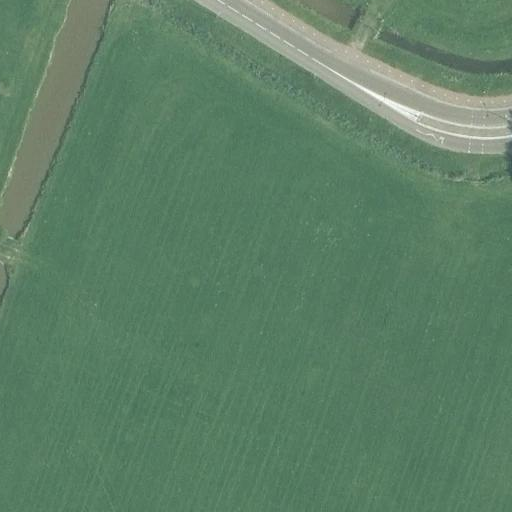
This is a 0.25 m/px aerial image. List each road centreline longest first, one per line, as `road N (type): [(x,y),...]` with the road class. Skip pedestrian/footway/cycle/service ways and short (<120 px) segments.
road 1 (secondary): [(384,99),(219,0)]
road 2 (secondary): [(384,99),(413,129),(438,140),(511,144)]
road 3 (secondary): [(511,116),(478,118),(384,99)]
